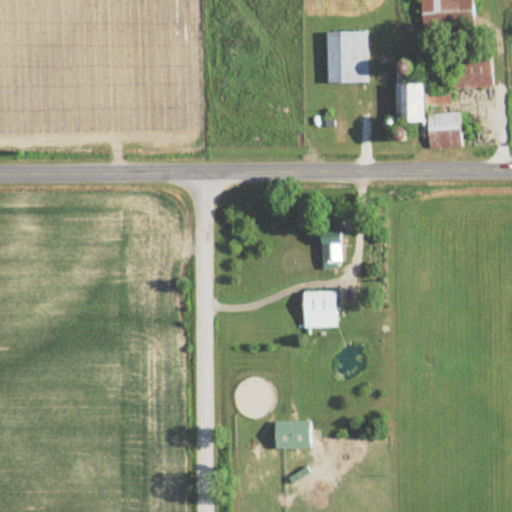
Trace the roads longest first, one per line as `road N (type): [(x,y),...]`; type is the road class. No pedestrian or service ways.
road 1 (tertiary): [(0,172),(511,168)]
road 2 (residential): [(205,511),(205,171)]
